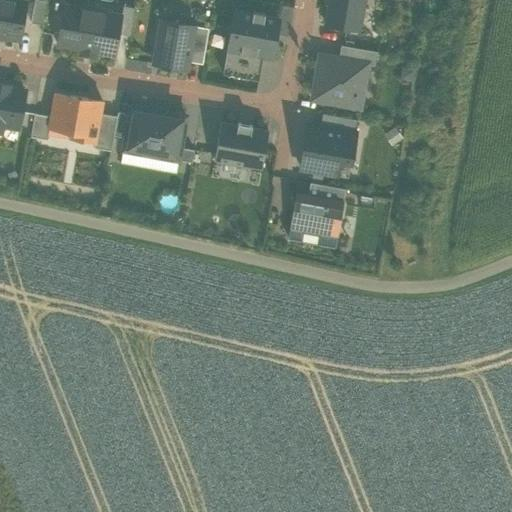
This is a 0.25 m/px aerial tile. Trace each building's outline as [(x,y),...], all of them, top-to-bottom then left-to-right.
[(0,0),(0,34),(20,38),(25,5),(12,2),(10,0),(0,0)] [(46,0),(34,0),(31,23),(42,25),(46,0)] [(363,0),(328,0),(325,23),(358,29),(363,0)] [(57,45),(114,55),(118,35),(121,17),(105,14),(105,11),(81,7),(81,10),(63,6),(57,45)] [(121,17),(118,35),(130,37),(134,9),(123,7),(121,17)] [(262,57),(270,58),(272,44),(275,44),(276,34),(275,34),(277,19),(264,16),(264,15),(252,12),(252,14),(238,12),(234,30),(231,29),(227,50),(262,57)] [(153,64),(187,70),(188,62),(194,26),(160,21),(153,64)] [(208,29),(194,26),(188,62),(202,64),(208,29)] [(340,45),(338,58),(367,63),(367,64),(374,65),(376,51),(340,45)] [(262,57),(227,50),(222,74),(258,81),(262,57)] [(338,58),(320,55),(312,99),(359,107),(367,64),(367,63),(338,58)] [(1,125),(18,128),(24,91),(8,88),(8,85),(0,83),(0,131),(0,132),(1,125)] [(100,114),(102,102),(55,93),(51,117),(49,129),(71,133),(69,139),(94,143),(95,143),(100,114)] [(123,151),(177,160),(180,148),(185,116),(130,107),(129,115),(125,139),(123,151)] [(113,137),(125,139),(129,115),(117,113),(116,117),(113,137)] [(319,126),(355,132),(357,119),(322,113),(319,126)] [(47,141),(49,129),(51,117),(34,114),(30,138),(47,141)] [(116,117),(100,114),(95,143),(94,143),(93,149),(110,152),(113,137),(116,117)] [(267,130),(222,122),(215,159),(260,168),(267,130)] [(355,132),(319,126),(307,124),(299,168),(336,174),(339,159),(350,161),(355,132)] [(194,150),(180,148),(177,160),(191,163),(194,150)] [(309,182),(307,194),(343,200),(345,189),(309,182)] [(335,247),(343,200),(307,194),(299,192),(297,207),(293,206),(288,238),(335,247)]
